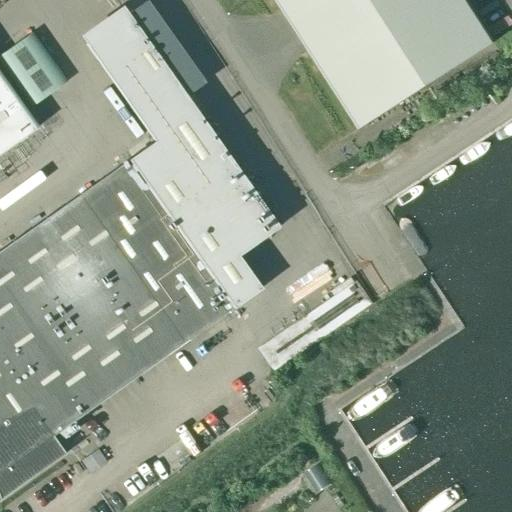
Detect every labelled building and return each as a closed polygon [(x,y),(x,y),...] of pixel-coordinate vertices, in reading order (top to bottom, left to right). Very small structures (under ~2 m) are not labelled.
[(0,0),(0,154),(37,129),(0,75),(0,0)] [(274,0),(359,130),(494,44),(465,0),(274,0)] [(144,3),(127,15),(138,31),(162,65),(179,52),(144,3)] [(64,454),(52,437),(260,290),(259,289),(237,258),(278,229),(162,65),(138,31),(124,41),(95,61),(153,143),(0,251),(0,500),(66,454),(65,453),(64,454)] [(31,34),(0,55),(0,66),(29,108),(66,83),(31,34)] [(333,297),(353,283),(350,278),(330,292),(333,297)] [(303,473),(314,492),(331,482),(320,463),(303,473)] [(78,476),(83,473),(77,464),(72,468),(78,476)]
